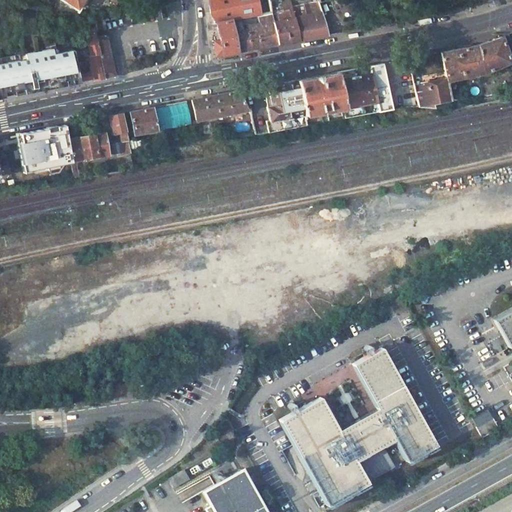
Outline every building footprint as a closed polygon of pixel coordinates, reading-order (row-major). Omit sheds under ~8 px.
[(208,12),(214,21),(230,18),(238,17),(259,13),(270,11),(267,0),(206,0),(207,5),(208,12)] [(310,37),(325,34),(319,1),(314,2),(291,6),(293,18),(297,40),(310,37)] [(260,21),(239,24),(238,17),(230,18),(235,51),(254,47),(275,43),(272,22),(270,11),(259,13),(260,21)] [(259,13),(238,17),(239,24),(260,21),(259,13)] [(224,53),(235,51),(230,18),(214,21),(217,36),(211,38),(214,55),(224,53)] [(293,18),(272,22),(275,43),(285,42),(297,40),(293,18)] [(77,31),(76,25),(67,26),(68,33),(77,31)] [(95,36),(93,27),(83,29),(88,55),(98,53),(95,36)] [(511,48),(507,33),(499,36),(504,51),(511,48)] [(107,76),(113,75),(105,36),(104,35),(95,36),(98,53),(102,77),(107,76)] [(443,80),(481,73),(508,63),(504,51),(499,36),(475,45),(439,52),(443,78),(443,80)] [(77,82),(71,49),(56,52),(51,53),(50,48),(22,53),(23,58),(17,60),(16,54),(0,57),(0,96),(2,96),(1,91),(10,89),(11,95),(25,92),(77,82)] [(96,78),(102,77),(98,53),(88,55),(86,55),(88,71),(90,79),(96,78)] [(389,109),(380,63),(334,71),(341,107),(343,117),(389,109)] [(88,71),(79,73),(80,81),(82,81),(89,79),(90,79),(88,71)] [(301,114),(341,107),(334,71),(294,79),(301,114)] [(417,83),(418,86),(412,88),(416,108),(416,110),(429,109),(428,103),(447,100),(443,80),(443,78),(417,83)] [(268,105),(263,106),(266,120),(263,120),(264,131),(303,124),(301,114),(294,79),(264,85),(268,105)] [(237,90),(188,99),(192,118),(187,119),(188,122),(191,136),(200,137),(198,125),(196,118),(247,108),(237,90)] [(184,100),(150,106),(155,129),(188,122),(187,119),(184,100)] [(127,111),(131,133),(155,129),(150,106),(127,111)] [(110,133),(116,132),(117,137),(111,139),(111,140),(113,150),(117,149),(118,153),(128,151),(127,149),(125,140),(119,112),(106,115),(110,133)] [(101,130),(64,137),(66,149),(68,161),(114,152),(113,150),(111,140),(103,140),(101,130)] [(127,149),(138,146),(136,139),(125,140),(127,149)] [(66,149),(5,162),(8,180),(15,179),(16,183),(70,173),(68,161),(66,149)] [(511,311),(494,321),(509,348),(511,346),(511,311)] [(319,394),(278,417),(295,448),(325,502),(366,480),(354,458),(392,437),(404,460),(434,443),(381,346),(351,362),(375,406),(337,427),(319,394)] [(481,362),(485,369),(496,363),(492,356),(481,362)] [(486,407),(469,416),(474,426),(492,416),(486,407)] [(474,426),(480,437),(498,427),(492,416),(474,426)] [(264,511),(241,469),(214,484),(211,486),(202,491),(203,493),(213,511),(264,511)]
